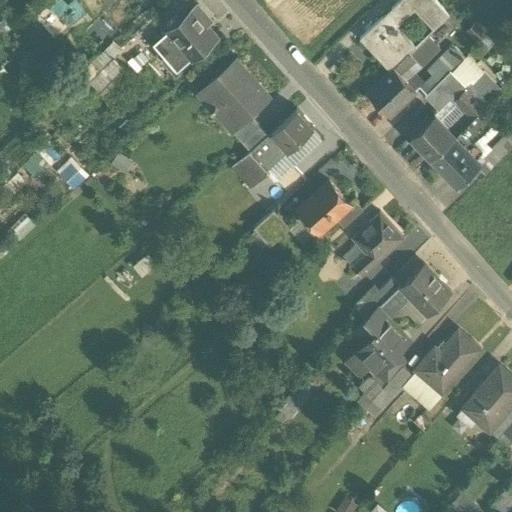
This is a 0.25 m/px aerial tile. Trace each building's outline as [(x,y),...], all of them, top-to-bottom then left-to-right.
[(192,8),(169,28),(193,55),(217,35),(208,24),(213,19),(197,0),(190,6),(192,8)] [(399,0),(360,37),(390,69),(394,65),(393,64),(416,44),(398,24),(415,8),(434,28),(449,14),(436,0),(399,0)] [(193,55),(169,28),(156,40),(179,68),(193,55)] [(410,51),(394,65),(401,73),(417,59),(410,51)] [(236,56),(219,71),(220,72),(200,89),(213,104),(211,106),(233,127),(251,112),(270,95),(270,94),(269,94),(247,70),(248,69),(236,56)] [(116,58),(92,81),(111,101),(135,78),(116,58)] [(451,70),(438,58),(428,68),(441,80),(451,70)] [(401,73),(394,65),(390,69),(368,89),(391,113),(417,89),(401,73)] [(467,87),(451,70),(441,80),(426,95),(440,109),(451,98),(455,102),(457,100),(466,109),(473,116),(485,104),(467,87)] [(496,93),(478,76),(467,87),(485,104),(496,93)] [(298,106),(272,128),(289,147),(314,125),(298,106)] [(466,109),(451,122),(452,123),(449,126),(455,133),(473,116),(466,109)] [(261,123),(251,112),(233,127),(243,139),(261,123)] [(449,126),(435,112),(411,134),(431,155),(455,133),(449,126)] [(511,147),(511,125),(490,148),(493,151),(482,161),(491,169),(511,147)] [(272,128),(250,148),(268,167),(289,147),(272,128)] [(482,161),(455,133),(431,155),(458,184),(482,161)] [(268,167),(250,148),(233,163),(252,185),(270,169),(268,167)] [(330,179),(299,205),(321,230),(336,216),(351,203),(350,202),(330,179)] [(355,198),(350,202),(351,203),(336,216),(344,225),(364,208),(355,198)] [(291,225),(275,207),(254,225),(270,243),(291,225)] [(381,210),(370,219),(367,215),(358,223),(361,227),(354,234),(365,246),(356,254),(360,257),(353,263),(361,272),(403,235),(381,210)] [(401,283),(390,294),(401,305),(403,303),(420,320),(452,290),(424,261),(401,283)] [(379,288),(372,295),(380,303),(387,297),(390,294),(401,283),(393,274),(379,288)] [(374,283),(353,304),(358,309),(372,295),(379,288),(374,283)] [(372,295),(358,309),(366,316),(378,305),(380,303),(372,295)] [(387,297),(380,303),(385,309),(392,303),(387,297)] [(386,314),(378,305),(366,316),(366,317),(378,330),(352,355),(351,362),(357,368),(364,367),(371,361),(378,368),(397,350),(409,337),(386,314)] [(459,327),(441,348),(435,344),(416,366),(444,390),(482,346),(459,327)] [(397,350),(378,368),(388,379),(403,363),(406,359),(397,350)] [(511,372),(500,362),(463,404),(478,417),(490,428),(511,404),(511,402),(511,372)] [(388,379),(385,384),(396,393),(414,372),(403,363),(388,379)] [(388,379),(378,368),(371,375),(374,375),(383,385),(385,384),(388,379)] [(383,385),(374,375),(371,375),(369,374),(360,384),(373,397),(383,385)] [(271,440),(293,461),(328,425),(306,404),(271,440)] [(478,417),(463,404),(457,411),(472,424),(478,417)] [(511,405),(511,404),(490,428),(499,435),(504,430),(511,420),(511,405)]
